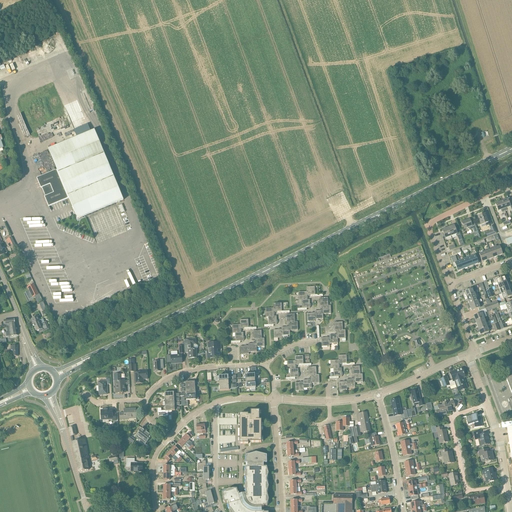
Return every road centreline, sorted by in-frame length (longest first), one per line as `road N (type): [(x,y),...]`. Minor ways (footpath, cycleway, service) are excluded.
road 1 (primary): [(89,358),(511,149)]
road 2 (residential): [(449,283),(433,222),(511,182)]
road 3 (residential): [(507,485),(464,483),(453,416),(486,404)]
road 4 (residential): [(145,400),(163,379),(187,370),(264,366)]
road 5 (residential): [(402,511),(377,394)]
